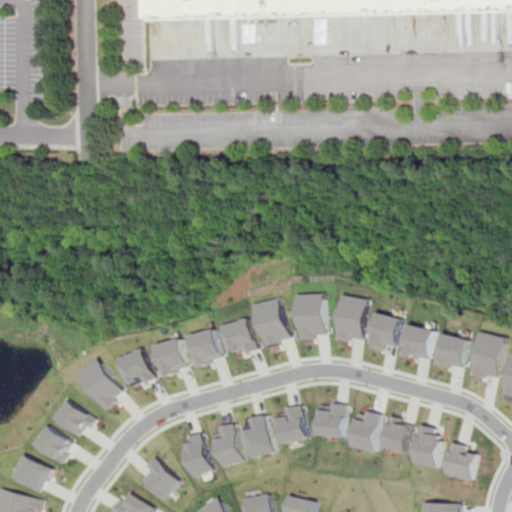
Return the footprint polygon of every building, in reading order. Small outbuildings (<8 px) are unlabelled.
[(511,0),(151,0),(152,20),(511,10),(511,0)] [(307,294),(309,339),(323,339),(323,335),(336,334),(333,293),(307,294)] [(352,294),(344,339),(358,342),(359,338),(371,340),(378,299),(352,294)] [(264,303),(275,348),(289,345),(288,341),(300,338),(290,297),(264,303)] [(387,312),(378,348),(393,352),(395,344),(407,347),(414,318),(387,312)] [(232,325),(240,352),(252,348),(254,354),(268,350),(259,317),(232,325)] [(421,324),(413,356),(426,359),(427,357),(439,360),(446,331),(421,324)] [(198,335),(206,367),(221,364),(220,360),(231,357),(224,329),(198,335)] [(511,336),(492,330),(480,375),(495,378),(496,375),(507,378),(511,359),(511,336)] [(455,331),(447,364),(461,368),(462,364),(474,367),(481,339),(455,331)] [(164,345),(173,377),(187,373),(186,370),(198,367),(190,337),(164,345)] [(126,358),(138,387),(151,381),(153,384),(166,379),(152,347),(126,358)] [(85,373),(110,409),(122,401),(120,398),(130,391),(107,358),(85,373)] [(75,400),(62,418),(84,434),(91,426),(95,429),(102,419),(75,400)] [(325,404),(322,435),(349,438),(352,404),(336,402),(335,405),(325,404)] [(280,415),(289,444),(314,437),(305,404),(290,409),(291,412),(280,415)] [(364,412),(356,446),(379,452),(389,414),(374,410),(373,415),(364,412)] [(271,414),(282,452),(257,459),(248,426),(257,424),(255,418),(271,414)] [(397,415),(389,447),(412,453),(419,425),(408,422),(409,418),(397,415)] [(239,423),(250,460),(227,467),(217,435),(227,433),(225,427),(239,423)] [(429,424),(419,462),(442,468),(450,440),(446,439),(447,436),(442,434),(444,428),(429,424)] [(56,425),(41,445),(67,464),(74,454),(72,453),(80,442),(56,425)] [(186,449),(195,477),(217,469),(205,433),(192,437),(194,443),(188,445),(189,448),(186,449)] [(459,442),(451,474),(477,481),(484,454),(471,450),(472,445),(459,442)] [(31,454),(19,478),(45,491),(51,480),(54,481),(60,469),(31,454)] [(154,455),(181,481),(163,500),(142,480),(150,471),(145,466),(154,455)] [(4,487),(0,500),(0,511),(44,511),(48,500),(4,487)] [(248,493),(250,511),(277,511),(275,494),(263,496),(262,491),(248,493)] [(128,492),(153,508),(150,511),(111,511),(120,499),(123,501),(128,492)] [(291,511),(318,511),(321,501),(295,494),(291,511)] [(199,511),(231,511),(222,496),(199,511)] [(428,502),(427,511),(466,511),(467,503),(428,502)]
